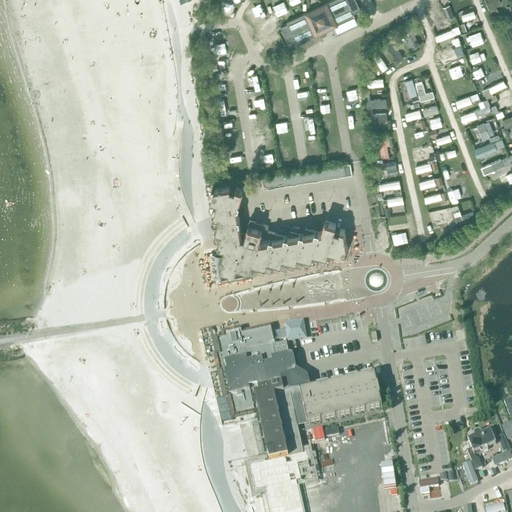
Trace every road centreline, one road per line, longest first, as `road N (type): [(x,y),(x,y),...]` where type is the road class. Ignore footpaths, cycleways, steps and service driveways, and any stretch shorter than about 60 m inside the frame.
road 1 (residential): [(414,511),(381,298)]
road 2 (track): [(429,56),(391,80),(422,241)]
road 3 (track): [(429,56),(483,195)]
road 4 (tertiary): [(397,276),(466,262),(511,223)]
